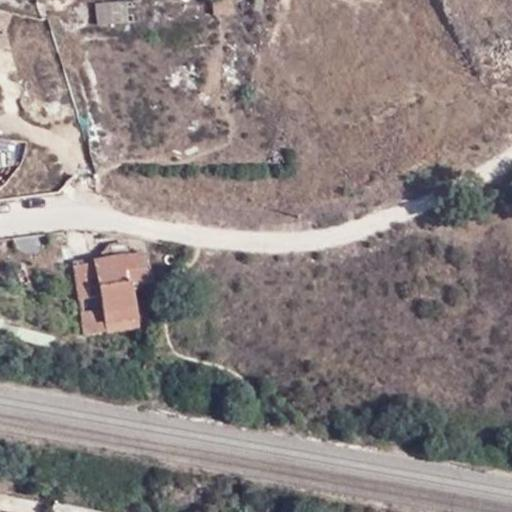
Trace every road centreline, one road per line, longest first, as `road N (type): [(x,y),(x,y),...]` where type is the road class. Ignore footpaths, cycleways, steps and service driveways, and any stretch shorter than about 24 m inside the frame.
road 1 (residential): [(0,215),(89,202),(266,251),(511,157)]
road 2 (track): [(202,233),(169,288),(168,318),(180,345),(243,382),(249,404),(229,511)]
